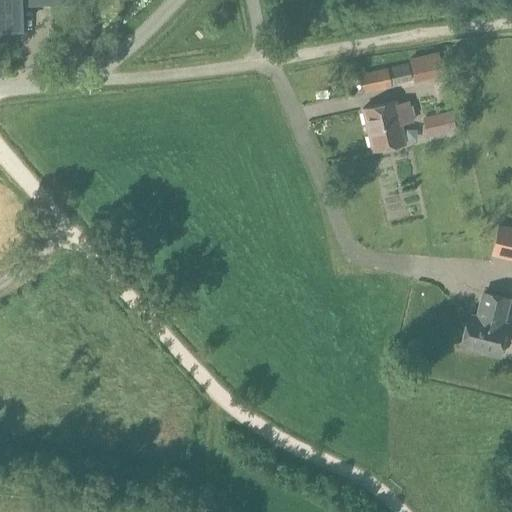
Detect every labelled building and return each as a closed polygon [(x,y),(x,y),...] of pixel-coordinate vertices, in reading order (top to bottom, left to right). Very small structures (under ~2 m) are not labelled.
[(0,0),(0,27),(20,27),(19,0),(0,0)] [(431,54),(410,59),(416,84),(436,80),(431,54)] [(411,81),(406,63),(354,75),(358,93),(411,81)] [(394,104),(394,101),(362,108),(371,150),(404,143),(400,123),(411,121),(407,101),(394,104)] [(452,130),(448,112),(423,118),(427,136),(452,130)] [(511,209),(511,199),(500,195),(497,205),(511,209)] [(511,230),(496,227),(490,255),(511,259),(511,230)] [(502,324),(507,299),(482,294),(476,318),(467,316),(460,347),(499,356),(506,325),(502,324)] [(511,348),(511,337),(504,335),(502,346),(511,348)]
